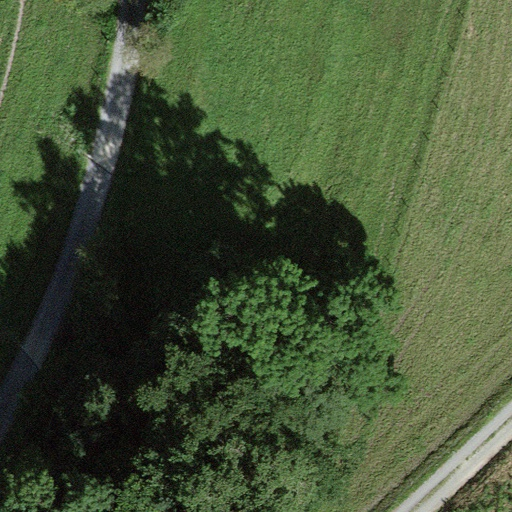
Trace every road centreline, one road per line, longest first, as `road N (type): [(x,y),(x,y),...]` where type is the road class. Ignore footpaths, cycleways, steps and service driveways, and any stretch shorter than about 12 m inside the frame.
road 1 (track): [(0,423),(93,193),(120,0)]
road 2 (track): [(511,415),(406,511)]
